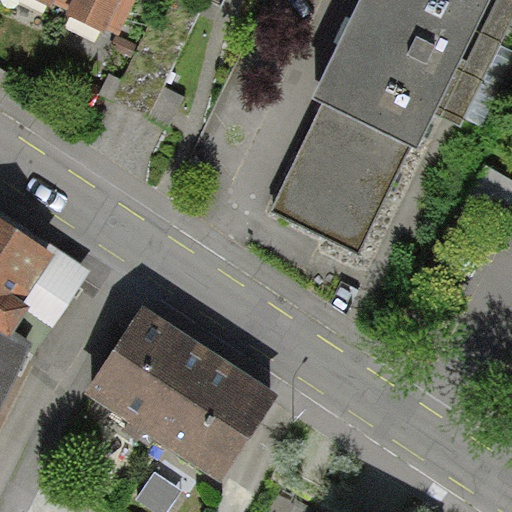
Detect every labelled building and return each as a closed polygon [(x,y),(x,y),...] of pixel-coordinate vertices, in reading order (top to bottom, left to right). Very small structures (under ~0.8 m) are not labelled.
[(110,33),(120,37),(138,0),(24,0),(52,13),(55,7),(69,14),(66,20),(107,40),(110,33)] [(269,209),(356,254),(406,155),(412,162),(494,0),(364,0),(310,107),(319,112),(269,209)] [(511,177),(485,163),(463,202),(511,229),(511,177)] [(0,410),(30,352),(14,342),(30,315),(54,329),(91,271),(0,207),(0,410)] [(148,441),(223,490),(278,403),(147,315),(83,409),(143,449),(148,441)] [(155,473),(137,498),(156,511),(166,511),(181,491),(155,473)]
